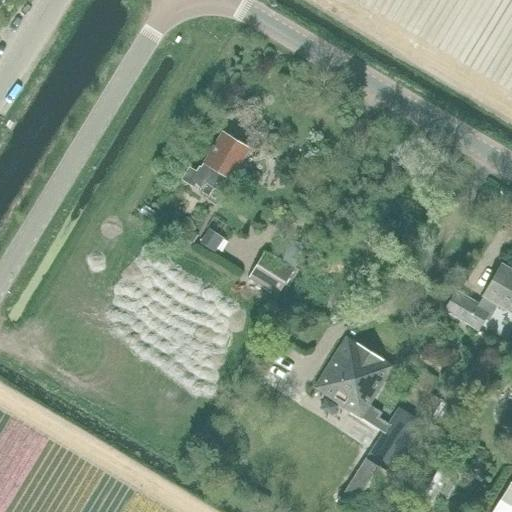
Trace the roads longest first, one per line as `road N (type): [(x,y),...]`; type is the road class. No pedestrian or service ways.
road 1 (unclassified): [(0,287),(174,0)]
road 2 (unclassified): [(511,170),(224,0)]
